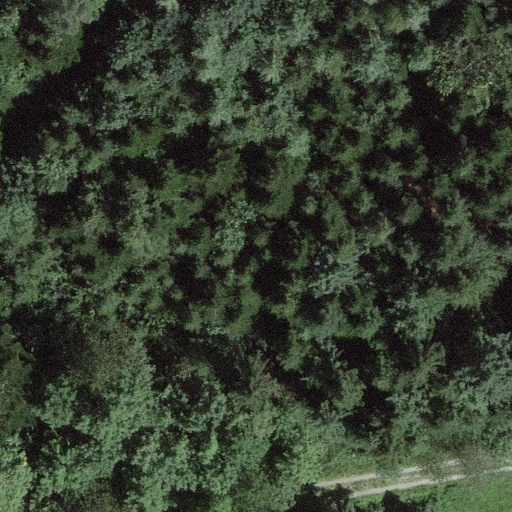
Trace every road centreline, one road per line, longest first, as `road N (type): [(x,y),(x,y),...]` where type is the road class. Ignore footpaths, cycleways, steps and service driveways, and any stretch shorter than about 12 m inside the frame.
road 1 (track): [(511,461),(273,511)]
road 2 (track): [(0,116),(95,0)]
